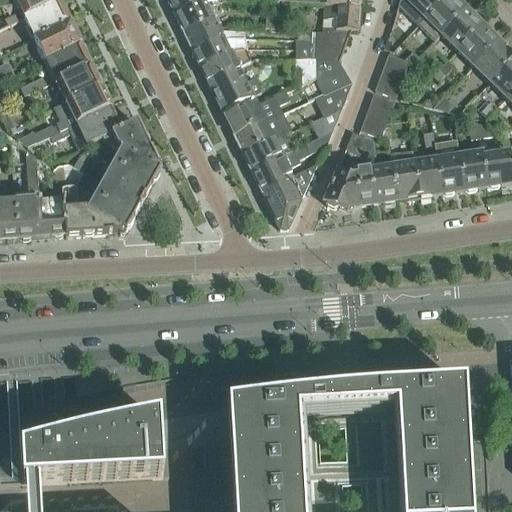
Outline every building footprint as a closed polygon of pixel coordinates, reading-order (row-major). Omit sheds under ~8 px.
[(59,3),(57,0),(13,0),(24,21),(59,3)] [(206,2),(206,1),(205,0),(165,0),(174,17),(205,2),(206,2)] [(359,10),(359,0),(231,0),(232,2),(323,8),(323,9),(359,10)] [(417,28),(444,0),(401,0),(398,9),(417,28)] [(441,38),(465,13),(464,11),(463,8),(459,3),(455,3),(451,0),(444,0),(417,28),(435,44),(441,38)] [(205,2),(174,17),(183,36),(199,28),(218,29),(205,2)] [(69,24),(71,20),(68,15),(64,14),(59,3),(24,21),(34,42),(70,25),(69,24)] [(323,9),(322,35),(348,37),(349,33),(357,34),(359,10),(323,9)] [(457,53),(481,28),(480,27),(480,24),(475,19),(471,19),(465,13),(441,38),(457,53)] [(0,31),(18,23),(14,17),(4,22),(0,24),(0,31)] [(80,47),(70,25),(34,42),(45,64),(80,47)] [(245,42),(243,35),(220,34),(218,29),(199,28),(183,36),(192,54),(223,39),(224,42),(245,42)] [(473,69),(497,44),(496,43),(496,40),(491,35),(488,35),(481,28),(457,53),(473,69)] [(316,35),(315,50),(343,51),(348,37),(322,35),(322,36),(316,35)] [(246,52),(245,42),(224,42),(223,39),(192,54),(200,71),(217,63),(216,61),(223,57),(225,62),(233,58),(232,57),(241,55),(245,54),(244,52),(246,52)] [(392,55),(397,49),(388,40),(384,52),(392,55)] [(299,42),(294,43),(294,52),(312,52),(311,42),(299,42)] [(489,85),(511,62),(511,55),(507,51),(504,51),(497,44),(473,69),(489,85)] [(55,85),(91,68),(86,59),(88,55),(85,49),(81,48),(80,47),(45,64),(55,85)] [(419,74),(429,63),(428,63),(437,54),(430,47),(418,60),(412,68),(419,74)] [(315,64),(338,65),(343,51),(315,50),(315,64)] [(312,63),(312,52),(294,52),(295,63),(312,63)] [(239,70),(250,65),(245,54),(241,55),(232,57),(233,58),(225,62),(223,57),(216,61),(217,63),(200,71),(208,87),(239,72),(239,70)] [(412,68),(418,60),(413,55),(404,63),(407,65),(412,68)] [(389,58),(384,69),(403,77),(407,65),(404,63),(389,58)] [(505,101),(511,94),(511,62),(489,85),(505,101)] [(315,63),(312,63),(295,63),(295,72),(301,72),(302,87),(315,81),(315,64),(315,63)] [(438,84),(454,70),(447,63),(432,78),(438,84)] [(338,65),(315,64),(315,81),(344,75),(344,74),(340,75),(338,66),(338,65)] [(101,89),(100,87),(102,84),(99,78),(95,78),(91,68),(55,85),(65,106),(65,107),(101,89)] [(398,89),(403,77),(384,69),(379,81),(398,89)] [(260,96),(254,82),(246,86),(239,72),(208,87),(222,115),(260,96)] [(344,75),(315,81),(323,99),(351,87),(350,84),(346,85),(344,76),(344,75)] [(23,99),(46,89),(42,80),(19,91),(23,99)] [(393,102),(398,89),(379,81),(374,94),(393,102)] [(323,99),(314,103),(322,120),(341,111),(351,87),(323,99)] [(61,126),(51,131),(54,139),(112,111),(101,89),(65,107),(65,106),(54,111),(55,112),(61,126)] [(266,126),(282,118),(278,109),(289,104),(285,96),(258,108),(256,105),(224,120),(233,138),(265,123),(266,126)] [(373,98),(368,110),(389,118),(393,106),(373,98)] [(438,105),(431,99),(422,109),(432,111),(438,105)] [(453,109),(444,100),(438,106),(438,105),(432,111),(447,115),(453,109)] [(487,121),(496,111),(490,105),(480,115),(487,121)] [(17,129),(7,108),(0,111),(0,120),(6,134),(17,129)] [(368,110),(364,123),(384,130),(389,118),(368,110)] [(122,132),(120,128),(123,127),(118,116),(115,117),(112,111),(54,139),(50,141),(52,146),(70,137),(78,153),(100,142),(122,132)] [(322,120),(310,126),(318,141),(331,135),(341,111),(322,120)] [(290,135),(290,134),(282,118),(266,126),(265,123),(233,138),(241,155),(273,139),(275,142),(284,137),(284,138),(290,135)] [(383,134),(384,130),(364,123),(359,135),(379,142),(380,142),(383,134)] [(498,130),(492,136),(495,139),(499,142),(504,136),(509,131),(503,124),(498,130)] [(156,167),(136,125),(122,132),(100,142),(104,144),(112,141),(116,150),(123,154),(123,153),(156,172),(156,171),(158,168),(157,167),(156,167)] [(479,141),(477,127),(469,125),(471,142),(479,141)] [(482,128),(477,127),(479,141),(482,141),(495,139),(492,136),(485,129),(482,128)] [(293,179),(289,171),(300,166),(298,163),(326,149),(332,135),(331,135),(318,141),(292,154),(251,174),(261,195),(293,179)] [(365,148),(364,141),(351,136),(345,153),(362,162),(366,161),(365,148)] [(434,148),(432,136),(423,137),(425,150),(434,148)] [(292,154),(284,138),(284,137),(275,142),(273,139),(241,155),(251,174),(292,154)] [(32,138),(19,144),(30,151),(36,148),(36,146),(32,138)] [(375,160),(373,145),(364,141),(365,148),(366,161),(375,160)] [(456,144),(434,147),(436,162),(441,196),(442,196),(445,198),(452,197),(454,194),(464,193),(459,159),(458,159),(456,144)] [(141,206),(159,174),(159,173),(156,171),(156,172),(123,153),(123,154),(116,150),(117,152),(120,153),(103,184),(141,206)] [(34,161),(25,155),(29,198),(38,197),(37,191),(34,161)] [(390,157),(389,159),(390,169),(395,203),(405,202),(408,204),(419,202),(413,166),(412,155),(392,156),(390,157)] [(487,189),(482,160),(480,161),(480,156),(459,159),(464,193),(465,193),(468,195),(474,194),(477,191),(487,189)] [(511,185),(511,174),(509,156),(482,160),(487,189),(490,191),(497,190),(499,188),(511,185)] [(65,241),(61,192),(47,193),(46,168),(34,161),(37,191),(38,197),(41,241),(52,240),(54,241),(60,241),(63,239),(64,239),(65,241)] [(88,214),(87,213),(87,214),(84,212),(78,213),(77,188),(88,169),(77,162),(73,170),(68,167),(63,168),(65,189),(60,189),(61,192),(65,241),(118,237),(119,238),(119,237),(121,234),(87,214),(88,214)] [(441,196),(436,162),(413,166),(419,202),(430,200),(432,198),(441,196)] [(293,179),(261,195),(280,233),(287,233),(295,216),(317,168),(313,170),(293,180),(293,179)] [(395,203),(390,169),(368,173),(373,207),(382,206),(385,207),(392,206),(394,204),(395,203)] [(373,207),(368,173),(357,174),(357,178),(351,179),(336,173),(323,205),(325,206),(327,209),(333,212),(337,210),(347,215),(349,211),(373,207)] [(94,200),(77,191),(78,213),(84,212),(87,214),(87,213),(88,214),(87,214),(121,234),(122,234),(124,236),(141,206),(103,184),(94,200)] [(41,241),(38,197),(29,198),(14,199),(14,200),(13,200),(17,242),(20,242),(22,244),(28,243),(30,241),(41,241)] [(17,242),(13,200),(0,201),(0,243),(4,243),(6,245),(12,245),(14,243),(17,242)] [(0,511),(470,511),(464,389),(335,397),(296,401),(275,403),(256,406),(227,410),(159,422),(137,426),(111,432),(86,438),(85,438),(82,397),(81,373),(73,373),(72,365),(58,366),(43,367),(29,368),(15,370),(0,372),(0,371),(0,511)]
